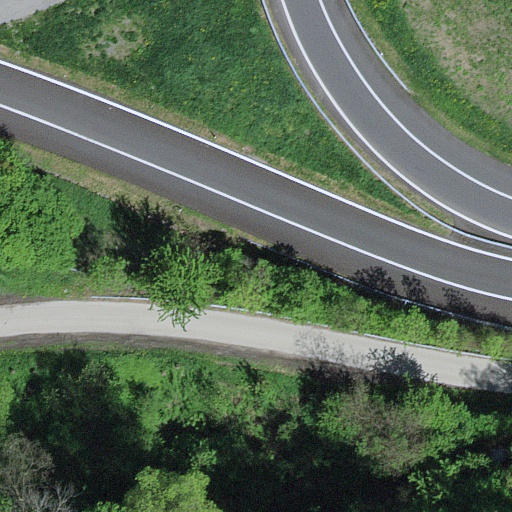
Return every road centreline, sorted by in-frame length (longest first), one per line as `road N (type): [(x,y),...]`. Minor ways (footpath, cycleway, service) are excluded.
road 1 (trunk): [(0,90),(429,262),(511,286)]
road 2 (unclassified): [(0,322),(106,316),(215,323),(511,375)]
road 3 (motorway): [(511,211),(444,177),(387,131),(337,67),(305,0)]
